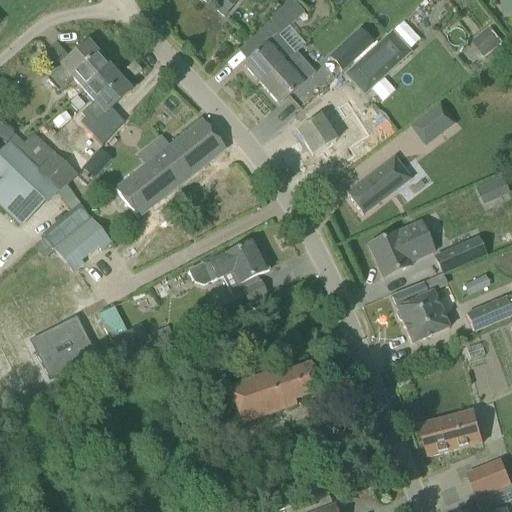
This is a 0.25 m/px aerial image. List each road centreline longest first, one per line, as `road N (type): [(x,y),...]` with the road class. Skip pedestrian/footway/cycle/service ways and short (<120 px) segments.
road 1 (unclassified): [(416,511),(320,255),(129,6)]
road 2 (unclassified): [(129,6),(40,24),(0,62)]
